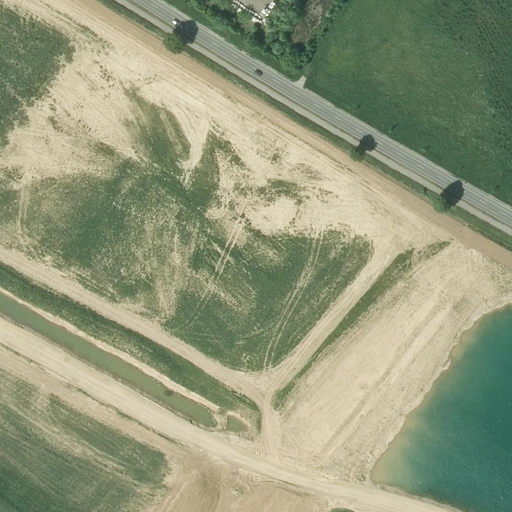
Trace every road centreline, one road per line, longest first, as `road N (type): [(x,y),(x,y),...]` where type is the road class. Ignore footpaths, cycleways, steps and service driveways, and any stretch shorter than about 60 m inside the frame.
road 1 (track): [(429,511),(247,475),(0,340)]
road 2 (secondary): [(511,219),(147,0)]
